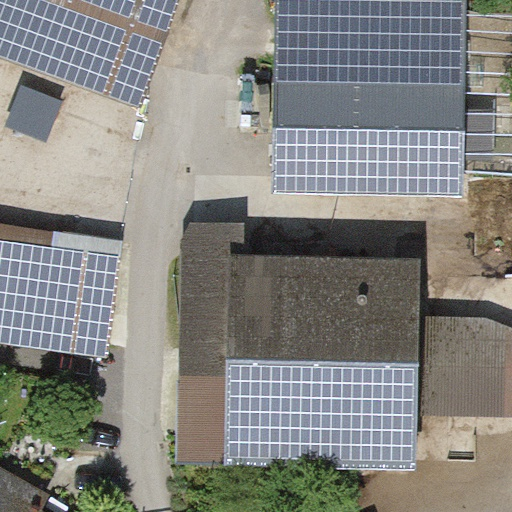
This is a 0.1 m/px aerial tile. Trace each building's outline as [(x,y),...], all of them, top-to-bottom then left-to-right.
[(0,0),(0,62),(140,117),(185,0),(0,0)] [(294,0),(297,194),(479,191),(476,0),(294,0)] [(136,244),(0,229),(0,344),(123,358),(136,244)] [(511,314),(429,313),(429,264),(260,262),(261,231),(191,230),(187,468),(426,471),(427,410),(511,411),(511,314)] [(0,511),(46,511),(59,485),(0,456),(0,511)]
